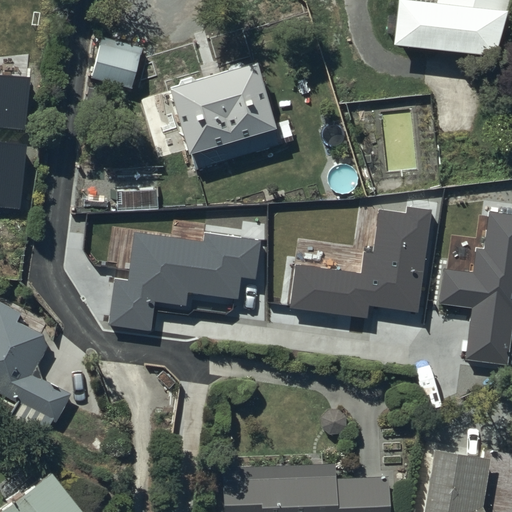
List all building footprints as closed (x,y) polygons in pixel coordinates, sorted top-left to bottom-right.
[(503,0),(397,0),(394,34),(490,44),(503,0)] [(99,35),(89,76),(130,86),(140,46),(99,35)] [(254,61),(167,84),(185,150),(188,149),(193,168),(277,146),(254,61)] [(0,199),(17,202),(30,70),(0,67),(0,199)] [(339,155),(352,198),(374,192),(361,149),(339,155)] [(130,297),(134,241),(92,239),(88,294),(130,297)] [(0,392),(55,421),(69,390),(32,374),(45,344),(40,332),(15,320),(20,311),(0,300),(0,392)] [(421,511),(484,511),(483,509),(504,511),(511,511),(511,452),(487,448),(486,455),(432,446),(421,511)] [(386,511),(385,476),(333,479),(332,463),(226,468),(228,511),(386,511)] [(80,511),(45,469),(0,505),(0,511),(80,511)]
